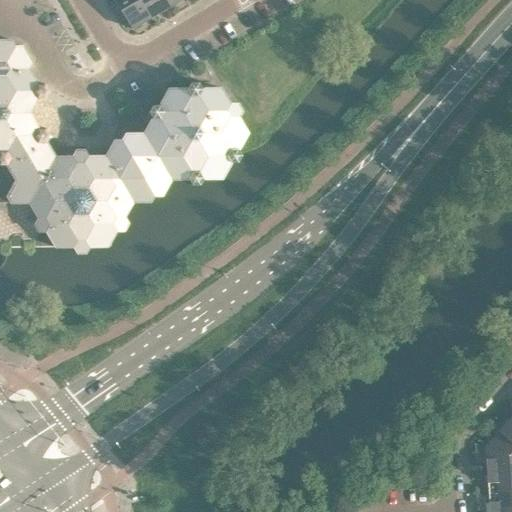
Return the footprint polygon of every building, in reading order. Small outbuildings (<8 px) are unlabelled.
[(151,17),(140,0),(114,0),(132,28),(151,17)] [(166,0),(140,0),(151,17),(170,6),(166,0)] [(0,246),(4,247),(74,246),(77,253),(85,253),(89,246),(107,246),(116,230),(124,231),(128,223),(124,217),(133,201),(150,201),(154,195),(161,195),(170,179),(188,179),(191,185),(200,185),(203,178),(221,178),(230,162),(238,162),(242,155),(238,149),(247,133),(238,117),(241,111),(238,105),(237,104),(230,104),(220,88),(202,88),(199,82),(190,82),(187,89),(168,89),(160,105),(152,105),(148,112),(152,118),(143,133),(125,134),(121,140),(114,140),(105,156),(88,156),(84,150),(76,150),(72,156),(54,157),(49,165),(41,150),(49,135),(45,128),(38,128),(36,132),(22,125),(38,98),(45,98),(49,91),(45,84),(38,84),(29,69),(33,62),(23,46),(16,46),(12,40),(0,39),(0,246)] [(511,414),(499,430),(511,441),(511,414)] [(484,447),(488,492),(511,490),(511,441),(499,430),(484,447)] [(489,511),(511,511),(511,490),(488,492),(489,511)]
